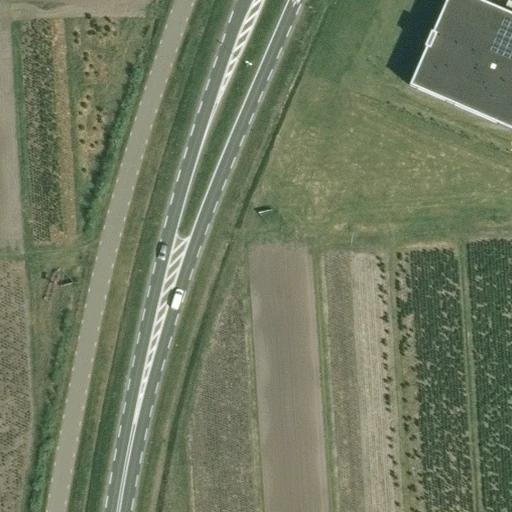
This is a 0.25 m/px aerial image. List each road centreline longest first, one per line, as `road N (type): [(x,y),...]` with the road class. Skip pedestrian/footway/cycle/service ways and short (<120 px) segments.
road 1 (tertiary): [(183,0),(96,291),(54,511)]
road 2 (primary): [(149,353),(295,0)]
road 3 (primary): [(245,0),(167,235),(149,353)]
road 4 (primary): [(149,353),(118,511)]
